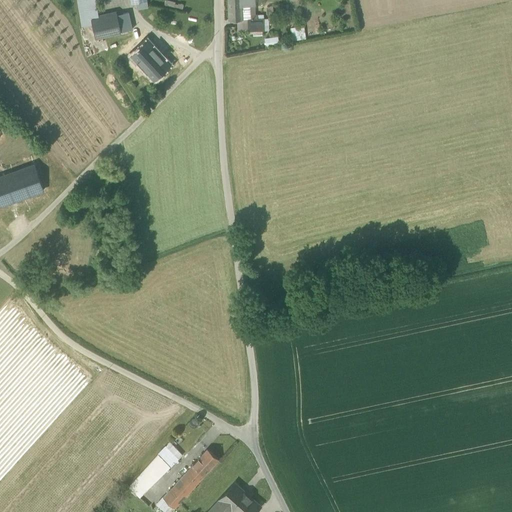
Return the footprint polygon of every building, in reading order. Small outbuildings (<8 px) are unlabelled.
[(77,0),(82,26),(92,25),(91,20),(92,20),(90,10),(97,9),(95,0),(77,0)] [(237,20),(242,19),(241,6),(240,0),(228,0),(229,20),(237,20)] [(136,3),(137,9),(148,8),(147,1),(136,3)] [(251,15),(250,6),(241,6),(242,19),(248,19),(251,19),(251,15)] [(95,38),(121,32),(117,15),(117,14),(99,18),(97,9),(90,10),(92,20),(91,20),(92,25),(95,38)] [(117,15),(121,32),(132,29),(128,12),(117,15)] [(237,32),(248,31),(248,19),(242,19),(237,20),(237,32)] [(248,19),(248,31),(253,31),(262,31),(264,31),(264,19),(258,19),(251,19),(248,19)] [(292,41),(306,38),(304,26),(290,28),(292,41)] [(278,36),(264,38),(266,46),(279,44),(278,36)] [(127,49),(133,55),(145,43),(139,37),(127,49)] [(145,43),(133,55),(154,78),(169,64),(151,46),(149,48),(145,43)] [(0,177),(0,201),(1,204),(42,190),(34,165),(0,177)] [(170,442),(166,446),(178,458),(181,454),(170,442)] [(166,446),(159,454),(171,465),(178,458),(166,446)] [(192,465),(203,474),(218,458),(207,448),(192,465)] [(147,491),(171,465),(159,454),(135,479),(147,491)] [(192,465),(164,497),(174,507),(203,474),(192,465)] [(140,498),(147,491),(135,479),(128,487),(140,498)] [(228,511),(232,508),(235,511),(253,511),(259,505),(235,484),(214,509),(217,511),(228,511)] [(165,511),(169,511),(174,507),(164,497),(157,504),(165,511)]
